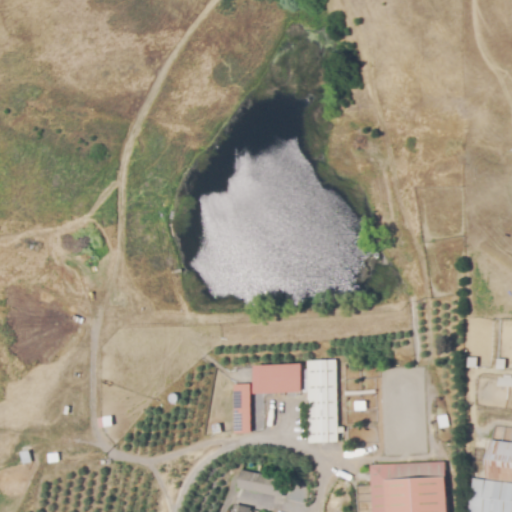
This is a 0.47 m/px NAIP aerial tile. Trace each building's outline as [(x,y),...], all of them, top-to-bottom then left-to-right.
[(498,361),(506,361),(506,371),(498,370),(498,361)] [(307,364),(336,363),(340,442),(311,444),(307,364)] [(256,367),(302,365),(303,391),(257,393),(256,367)] [(234,387),(249,386),(252,433),(237,434),(234,387)] [(492,442),(511,444),(511,481),(488,478),(492,442)] [(485,477),(485,462),(473,462),(473,477),(485,477)] [(373,511),(371,466),(443,463),(445,511),(373,511)] [(243,473),(286,481),(283,497),(240,489),(243,473)] [(470,511),(475,480),(511,484),(511,511),(470,511)] [(247,511),(249,506),(230,503),(228,511),(247,511)]
